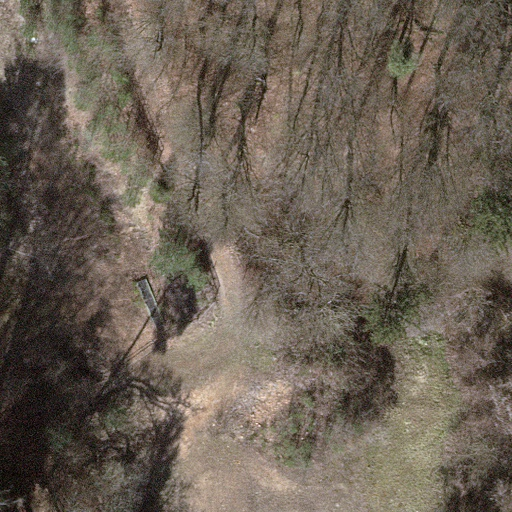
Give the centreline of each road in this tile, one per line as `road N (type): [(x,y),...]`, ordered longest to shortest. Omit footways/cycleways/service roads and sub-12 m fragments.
road 1 (track): [(162,385),(171,368),(232,333),(232,301),(116,0)]
road 2 (track): [(195,511),(162,385)]
